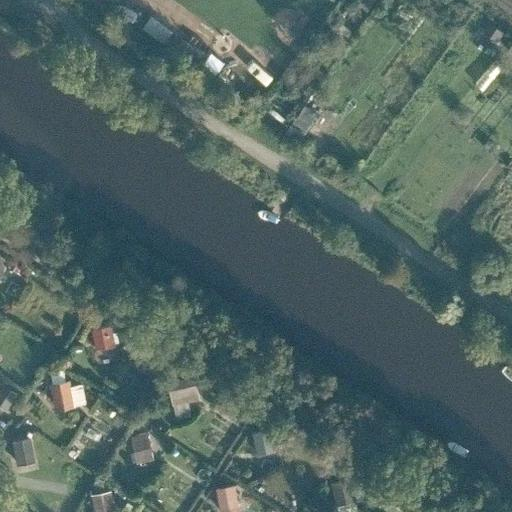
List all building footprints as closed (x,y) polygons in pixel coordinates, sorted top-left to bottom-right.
[(309,126),(314,108),(301,104),(296,122),(309,126)] [(109,323),(92,325),(96,348),(113,345),(109,323)] [(193,377),(176,380),(180,403),(197,400),(193,377)] [(72,381),(54,384),(58,407),(76,404),(72,381)] [(0,397),(9,402),(16,390),(3,383),(0,387),(0,397)] [(273,422),(255,425),(259,448),(276,445),(273,422)] [(152,431),(134,434),(138,457),(156,454),(152,431)] [(29,438),(12,441),(15,464),(33,461),(29,438)] [(353,473),(335,476),(339,499),(357,496),(353,473)] [(237,481),(219,484),(223,507),(241,504),(237,481)] [(120,511),(117,490),(100,493),(102,511),(120,511)]
